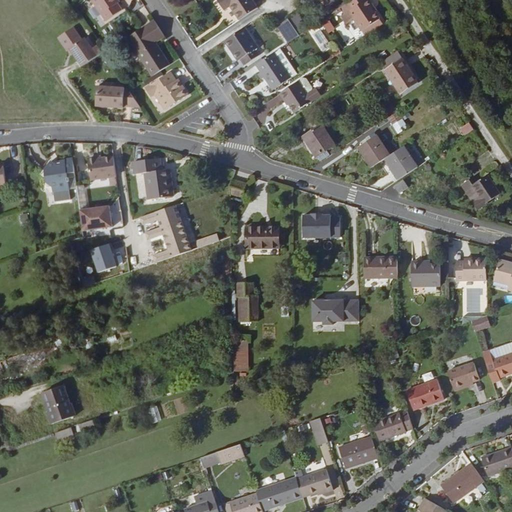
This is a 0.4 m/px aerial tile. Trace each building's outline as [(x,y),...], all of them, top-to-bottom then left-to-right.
[(116,5),(113,0),(89,0),(87,1),(102,24),(119,13),(114,6),(116,5)] [(232,10),(241,23),(259,11),(251,0),(221,0),(222,0),(229,12),(232,10)] [(372,10),(365,0),(357,0),(343,9),(347,15),(345,17),(358,36),(377,23),(369,11),(372,10)] [(154,43),(162,36),(151,20),(123,40),(150,78),(169,64),(154,43)] [(295,20),(289,24),(299,39),(305,35),(295,20)] [(289,24),(287,21),(276,27),(288,47),(299,39),(289,24)] [(326,21),(321,25),(326,33),(331,30),(326,21)] [(358,36),(361,41),(380,28),(377,23),(358,36)] [(79,68),(99,55),(94,47),(90,49),(83,38),(80,40),(71,27),(56,38),(65,51),(67,49),(71,54),(79,68)] [(246,32),(226,45),(239,65),(241,63),(246,70),(261,59),(256,52),(258,50),(246,32)] [(299,78),(282,51),(274,56),(291,83),(299,78)] [(274,56),(256,68),(274,94),(291,83),(274,56)] [(418,86),(402,59),(384,71),(400,98),(418,86)] [(175,82),(169,74),(144,91),(150,99),(154,96),(165,112),(187,96),(177,81),(175,82)] [(298,85),(297,84),(291,87),(301,101),(307,97),(306,95),(308,92),(301,84),(298,85)] [(120,107),(137,111),(122,89),(96,85),(92,104),(103,106),(109,107),(119,109),(120,107)] [(291,87),(271,101),(277,109),(280,108),(289,120),(306,108),(315,102),(310,95),(307,97),(301,101),(291,87)] [(391,105),(382,111),(386,117),(395,112),(391,105)] [(333,107),(324,113),(329,120),(338,115),(333,107)] [(398,112),(388,119),(398,134),(408,127),(398,112)] [(334,146),(321,127),(302,139),(316,158),(334,146)] [(463,140),(473,133),(468,127),(458,133),(463,140)] [(373,169),(386,161),(387,160),(375,140),(360,150),(373,169)] [(401,182),(415,172),(418,171),(416,168),(406,154),(403,149),(387,160),(386,161),(401,182)] [(412,150),(406,154),(416,168),(422,164),(412,150)] [(91,159),(89,161),(92,181),(117,177),(114,157),(102,159),(98,160),(95,158),(91,159)] [(158,157),(134,160),(136,173),(145,171),(149,197),(172,193),(168,168),(160,169),(158,157)] [(76,172),(74,158),(65,159),(65,160),(61,161),(62,166),(58,167),(51,162),(50,162),(44,170),(45,177),(47,187),(53,186),(54,191),(70,189),(69,181),(71,181),(71,177),(69,177),(68,174),(76,172)] [(76,176),(76,172),(68,174),(69,177),(71,177),(71,181),(69,181),(70,189),(78,188),(76,176)] [(476,203),(480,210),(500,197),(487,177),(472,187),(469,183),(461,189),(473,205),(476,203)] [(246,185),(232,181),(231,187),(231,195),(242,198),(246,185)] [(408,191),(403,184),(394,190),(399,197),(408,191)] [(72,195),(70,189),(54,191),(55,198),(72,195)] [(178,203),(155,208),(166,255),(189,250),(178,203)] [(113,204),(81,209),(84,231),(100,229),(113,226),(112,213),(114,213),(113,204)] [(304,216),(304,238),(341,238),(341,217),(332,218),(332,216),(323,216),(323,214),(312,214),(312,216),(304,216)] [(281,247),(280,225),(246,227),(247,248),(281,247)] [(109,242),(89,247),(96,271),(116,265),(109,242)] [(400,277),(400,257),(388,257),(388,260),(375,260),(375,257),(365,257),(365,277),(400,277)] [(486,279),(486,258),(472,258),(472,261),(464,261),(456,261),(456,279),(486,279)] [(511,263),(501,261),(495,281),(510,285),(508,289),(511,290),(511,263)] [(421,267),(421,263),(410,263),(410,288),(441,287),(441,267),(429,267),(421,267)] [(80,279),(83,287),(95,282),(92,274),(80,279)] [(259,284),(241,285),(241,298),(245,298),(246,323),(264,322),(263,297),(260,297),(259,284)] [(359,320),(359,299),(313,299),(313,320),(324,320),(324,322),(334,322),(334,320),(359,320)] [(486,316),(487,316),(487,310),(471,316),(472,321),(486,316)] [(471,316),(447,316),(447,330),(471,321),(472,321),(471,316)] [(490,327),(486,316),(472,321),(471,321),(475,332),(490,327)] [(511,344),(490,352),(491,355),(493,361),(511,354),(511,344)] [(237,371),(237,375),(253,374),(251,346),(236,346),(237,371)] [(484,357),(492,383),(500,380),(499,378),(511,373),(511,354),(493,361),(491,355),(484,357)] [(466,385),(473,382),(479,380),(474,363),(448,372),(454,392),(466,387),(466,385)] [(438,380),(407,390),(414,410),(445,400),(438,380)] [(49,390),(27,397),(34,415),(32,416),(36,429),(62,420),(57,407),(55,409),(49,390)] [(148,408),(153,422),(161,419),(156,405),(148,408)] [(406,431),(413,428),(408,414),(401,417),(400,414),(372,423),(379,442),(407,433),(406,431)] [(321,419),(311,422),(319,446),(329,443),(321,419)] [(346,469),(378,458),(371,438),(340,448),(346,469)] [(246,456),(242,444),(219,452),(223,464),(246,456)] [(511,468),(511,447),(481,459),(488,477),(511,468)] [(485,482),(472,464),(441,486),(454,504),(485,482)] [(328,471),(297,481),(302,496),(310,493),(311,496),(318,493),(324,492),(325,494),(334,491),(328,471)] [(296,479),(257,492),(258,495),(263,511),(303,498),(302,496),(297,481),(296,479)] [(263,511),(258,495),(231,503),(233,511),(263,511)] [(446,511),(447,511),(425,498),(418,510),(421,511),(420,511),(446,511)] [(218,511),(215,500),(186,509),(186,511),(218,511)]
